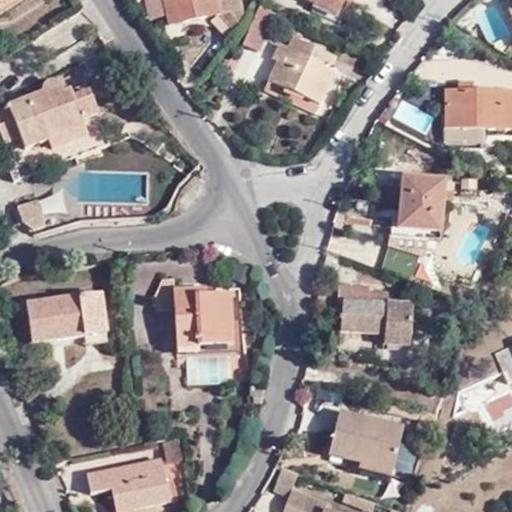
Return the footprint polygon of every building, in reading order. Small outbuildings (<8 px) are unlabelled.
[(218,13),(231,31),(245,19),(240,0),(163,0),(169,25),(218,13)] [(343,0),(304,0),(335,15),(342,4),(343,0)] [(273,15),(258,8),(254,12),(247,30),(241,43),(256,49),(246,67),(315,101),(334,69),(322,63),(327,54),(305,43),(301,51),(264,33),(273,15)] [(256,49),(241,43),(232,60),(246,67),(256,49)] [(345,74),(334,69),(315,101),(328,108),(345,74)] [(41,96),(7,108),(12,120),(0,124),(0,142),(1,145),(17,140),(21,152),(46,142),(47,146),(84,134),(81,125),(95,120),(88,99),(71,104),(68,95),(61,97),(57,86),(54,84),(48,84),(44,86),(42,90),(41,96)] [(458,96),(474,96),(474,86),(458,86),(458,96)] [(84,89),(68,95),(71,104),(88,99),(84,89)] [(511,94),(474,96),(458,96),(445,97),(445,139),(483,137),(483,134),(511,134),(511,94)] [(0,124),(12,120),(7,108),(0,110),(0,124)] [(84,134),(47,146),(49,153),(86,140),(84,134)] [(483,150),(483,137),(445,139),(445,150),(483,150)] [(441,180),(398,181),(399,231),(441,230),(441,180)] [(31,234),(44,230),(34,200),(12,207),(17,224),(31,234)] [(173,303),(173,290),(171,279),(161,279),(153,295),(154,305),(173,303)] [(206,288),(193,289),(195,298),(207,296),(206,288)] [(193,289),(173,290),(173,303),(175,331),(194,329),(195,347),(229,345),(226,296),(207,296),(195,298),(193,289)] [(370,305),(371,296),(371,291),(339,289),(338,304),(344,304),(343,333),(386,334),(385,347),(410,347),(411,321),(411,307),(387,306),(370,305)] [(100,295),(25,304),(29,343),(104,335),(100,295)] [(388,296),(371,296),(370,305),(387,306),(388,296)] [(411,307),(411,321),(447,322),(448,307),(449,303),(411,303),(411,307)] [(448,307),(447,322),(460,322),(461,307),(448,307)] [(177,348),(195,347),(194,329),(175,331),(177,348)] [(457,393),(457,395),(511,382),(511,348),(494,357),(502,374),(457,393)] [(511,382),(457,395),(452,422),(480,407),(495,437),(511,428),(511,393),(509,386),(511,384),(511,382)] [(383,414),(420,426),(425,414),(387,403),(383,414)] [(365,459),(398,466),(406,427),(342,413),(332,457),(364,465),(365,459)] [(417,435),(429,439),(436,417),(425,414),(420,426),(417,435)] [(395,477),(398,466),(365,459),(364,465),(363,470),(395,477)] [(164,460),(145,464),(146,469),(117,475),(117,470),(89,475),(93,494),(113,490),(118,511),(120,511),(181,500),(180,494),(175,495),(172,477),(167,478),(164,460)] [(146,469),(145,464),(117,470),(117,475),(146,469)] [(330,511),(324,510),(327,503),(291,490),(282,511),(330,511)]
